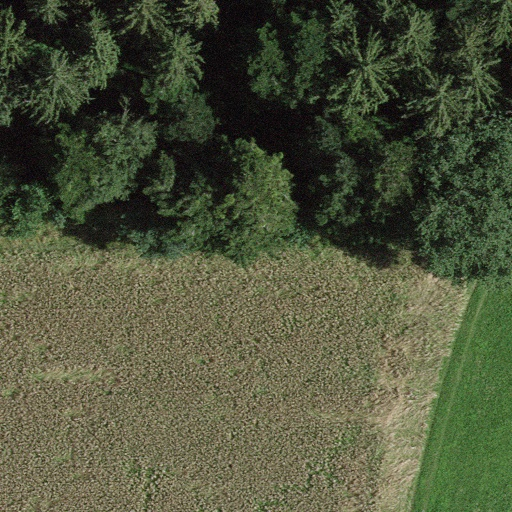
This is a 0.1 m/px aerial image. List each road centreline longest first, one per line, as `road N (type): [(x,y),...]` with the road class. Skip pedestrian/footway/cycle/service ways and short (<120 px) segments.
road 1 (track): [(511,237),(449,414),(426,511)]
road 2 (track): [(371,0),(433,41),(484,89),(511,134)]
